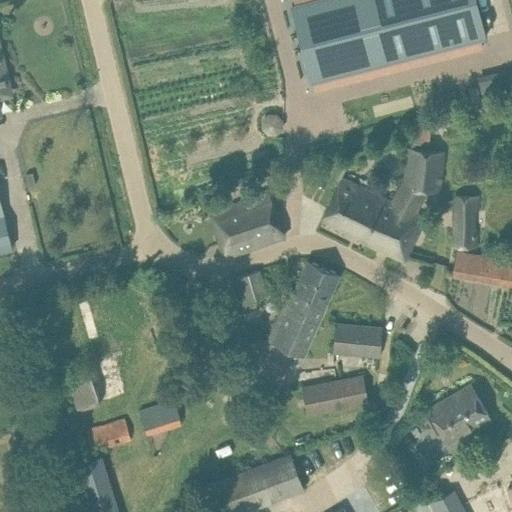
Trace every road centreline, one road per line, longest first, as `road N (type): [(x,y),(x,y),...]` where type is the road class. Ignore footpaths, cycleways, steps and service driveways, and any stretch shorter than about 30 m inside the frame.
road 1 (unclassified): [(511,361),(321,244),(218,268),(187,266),(153,250)]
road 2 (unclassified): [(153,250),(89,0)]
road 3 (unclassified): [(45,511),(0,324)]
road 4 (unclassified): [(0,287),(153,250)]
